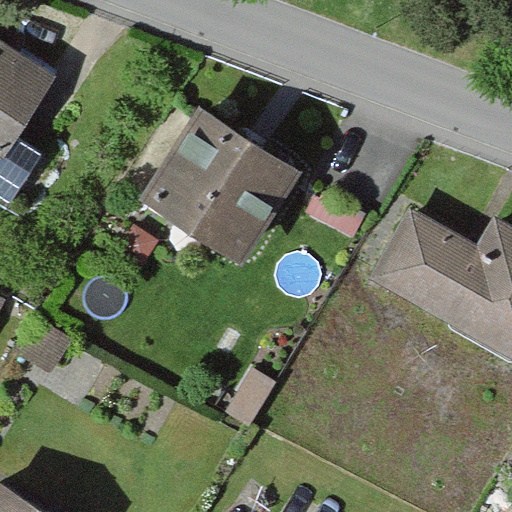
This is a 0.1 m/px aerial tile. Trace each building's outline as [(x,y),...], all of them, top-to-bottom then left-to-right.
[(14,132),(52,72),(0,38),(0,189),(11,196),(41,149),(14,132)] [(245,252),(300,167),(199,101),(143,186),(245,252)] [(370,272),(511,353),(511,225),(493,214),(475,244),(409,205),(370,272)] [(71,338),(35,317),(14,352),(50,373),(71,338)] [(276,383),(252,368),(225,411),(249,426),(276,383)] [(0,511),(58,511),(0,475),(0,511)]
